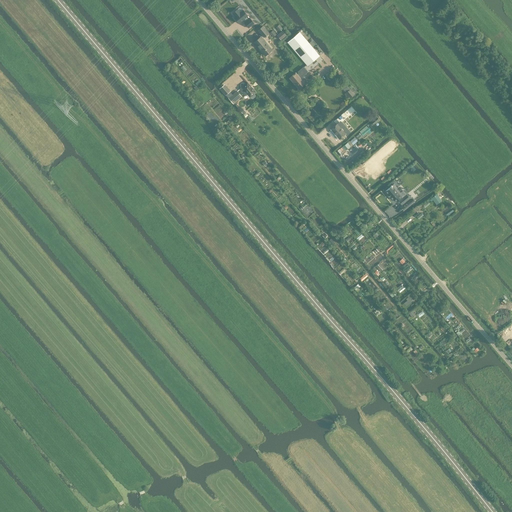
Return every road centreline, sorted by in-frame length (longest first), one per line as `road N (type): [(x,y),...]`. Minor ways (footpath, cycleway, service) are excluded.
road 1 (secondary): [(492,511),(57,0)]
road 2 (tertiary): [(511,367),(197,0)]
